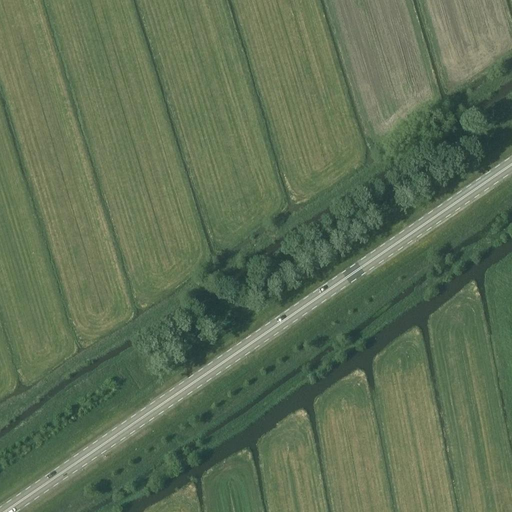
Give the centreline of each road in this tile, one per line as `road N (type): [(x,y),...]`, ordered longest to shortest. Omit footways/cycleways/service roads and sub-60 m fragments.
road 1 (primary): [(4,511),(511,164)]
road 2 (track): [(105,511),(236,427),(511,225)]
